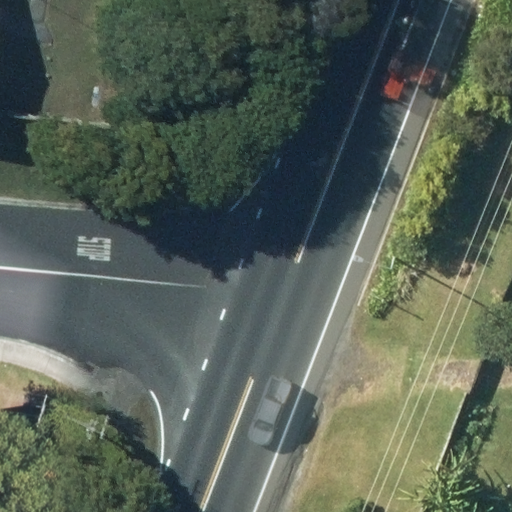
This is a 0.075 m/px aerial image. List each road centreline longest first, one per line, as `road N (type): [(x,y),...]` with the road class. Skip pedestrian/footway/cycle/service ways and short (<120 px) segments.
road 1 (primary): [(285,299),(399,0)]
road 2 (residential): [(285,299),(0,270)]
road 3 (primary): [(202,511),(285,299)]
